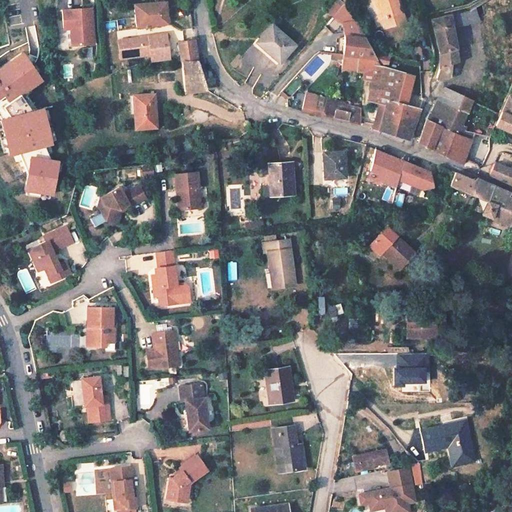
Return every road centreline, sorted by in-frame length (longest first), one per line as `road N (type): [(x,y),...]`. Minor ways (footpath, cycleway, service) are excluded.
road 1 (residential): [(198,0),(217,75),(235,95),(407,149)]
road 2 (residential): [(409,29),(423,87),(407,149)]
road 3 (residential): [(7,327),(112,266)]
